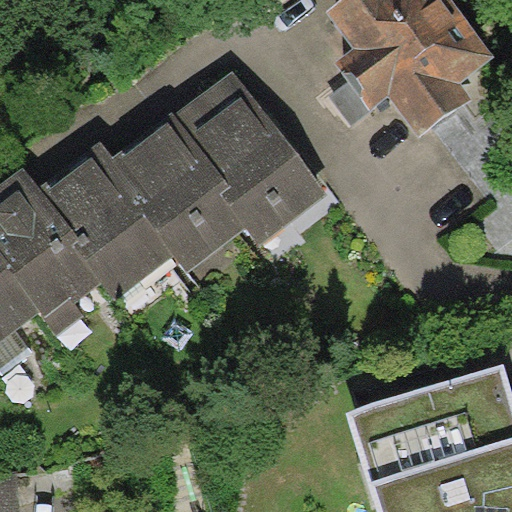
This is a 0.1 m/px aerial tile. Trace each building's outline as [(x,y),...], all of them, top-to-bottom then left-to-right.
[(452,0),(340,0),(326,11),(354,49),(335,63),(349,81),(371,111),(389,97),(419,137),(472,99),(460,82),(495,56),(452,0)] [(202,94),(175,115),(230,186),(221,193),(247,226),(262,245),(328,194),(232,70),(202,94)] [(352,125),(371,111),(349,81),(330,95),(352,125)] [(144,139),(115,162),(151,207),(140,216),(172,256),(186,274),(247,226),(221,193),(230,186),(175,115),(144,139)] [(115,162),(103,146),(67,174),(43,193),(80,240),(71,246),(100,283),(115,301),(172,256),(140,216),(151,207),(115,162)] [(43,193),(23,167),(0,184),(0,250),(15,269),(10,273),(39,310),(59,335),(85,315),(75,303),(100,283),(71,246),(80,240),(43,193)] [(0,340),(39,310),(10,273),(15,269),(0,250),(0,340)] [(511,511),(511,393),(503,365),(347,414),(377,511),(511,511)] [(19,511),(17,473),(0,474),(0,511),(19,511)]
